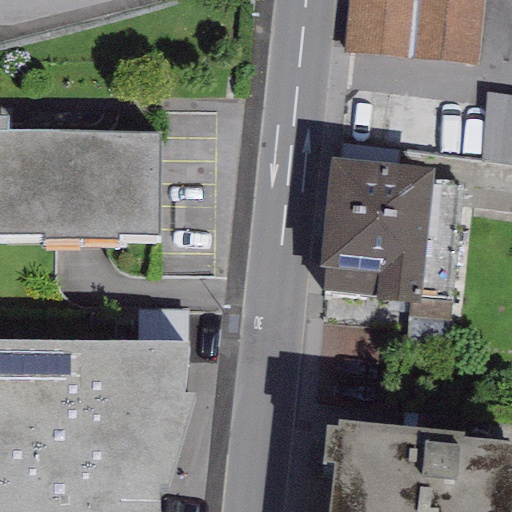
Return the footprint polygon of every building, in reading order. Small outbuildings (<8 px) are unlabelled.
[(348,0),(343,56),(477,69),(483,0),(348,0)] [(511,99),(486,96),(478,163),(511,167),(511,99)] [(168,141),(0,139),(0,242),(167,244),(168,141)] [(431,180),(328,170),(317,277),(324,278),(322,298),(374,304),(373,312),(418,317),(420,303),(450,306),(462,191),(430,187),(431,180)] [(147,344),(202,345),(202,310),(148,309),(147,344)] [(188,352),(0,350),(0,511),(156,511),(157,496),(166,496),(195,406),(184,404),(188,352)] [(462,450),(336,437),(335,444),(325,443),(321,478),(334,479),(329,511),(511,511),(511,460),(461,455),(462,450)]
